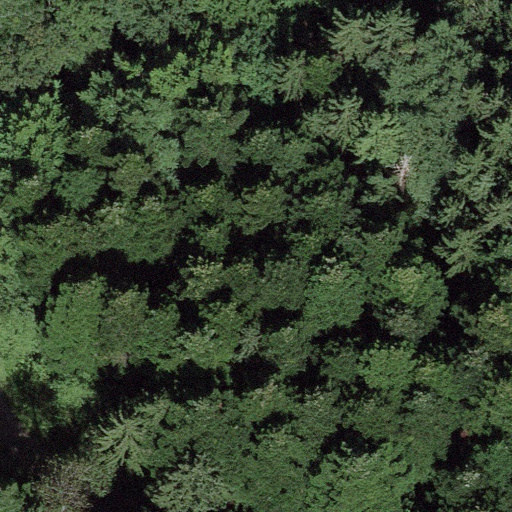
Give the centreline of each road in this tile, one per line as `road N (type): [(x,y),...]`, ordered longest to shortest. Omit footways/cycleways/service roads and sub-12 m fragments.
road 1 (track): [(0,196),(59,142),(138,101),(484,0)]
road 2 (track): [(123,511),(64,484),(12,447),(0,427)]
